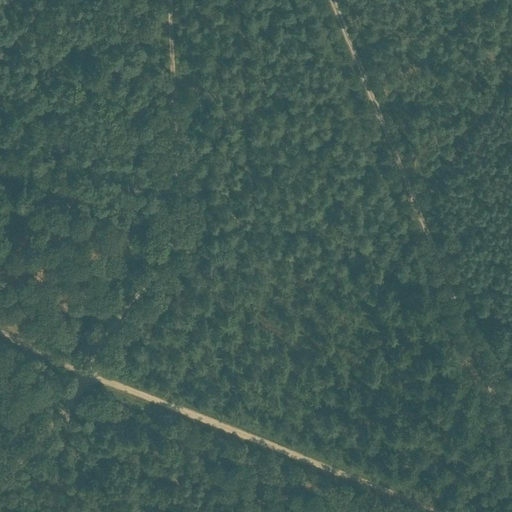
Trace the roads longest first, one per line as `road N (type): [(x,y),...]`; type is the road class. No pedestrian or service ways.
road 1 (unknown): [(19,511),(49,474),(85,387),(137,350),(171,300),(226,254),(244,194),(239,0)]
road 2 (track): [(7,478),(77,392),(104,336),(172,239),(173,0)]
road 3 (track): [(324,0),(511,447)]
road 4 (track): [(0,331),(70,370),(442,511)]
road 5 (unknown): [(226,254),(0,165)]
